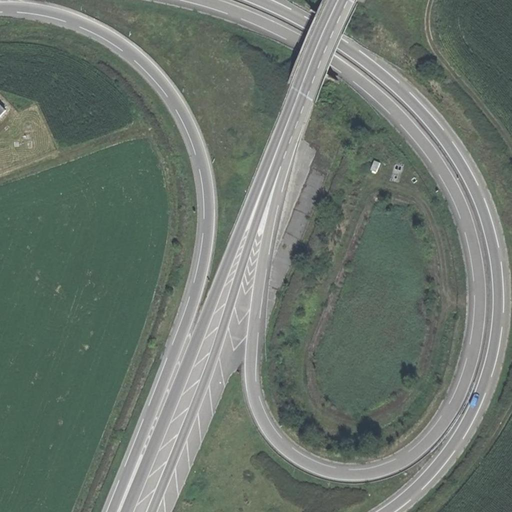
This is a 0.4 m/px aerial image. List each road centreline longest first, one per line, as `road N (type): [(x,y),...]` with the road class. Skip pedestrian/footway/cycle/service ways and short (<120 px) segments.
road 1 (trunk): [(201,0),(305,42),(385,98),(451,177),(481,279),(466,387),(419,451),(353,474),(307,461),(268,428),(255,400),(255,331),(299,118)]
road 2 (trunk): [(385,511),(435,469),(481,398),(501,283),(489,216),(460,156),(415,101),(376,65),(259,0)]
road 3 (trunk): [(0,6),(76,18),(146,64),(173,98),(202,167),(203,263),(113,511)]
road 4 (trunk): [(340,0),(123,511)]
road 5 (trunk): [(152,511),(299,118)]
road 6 (track): [(431,0),(435,48),(511,150)]
road 7 (trunk): [(299,118),(351,0)]
road 8 (track): [(511,410),(436,511)]
